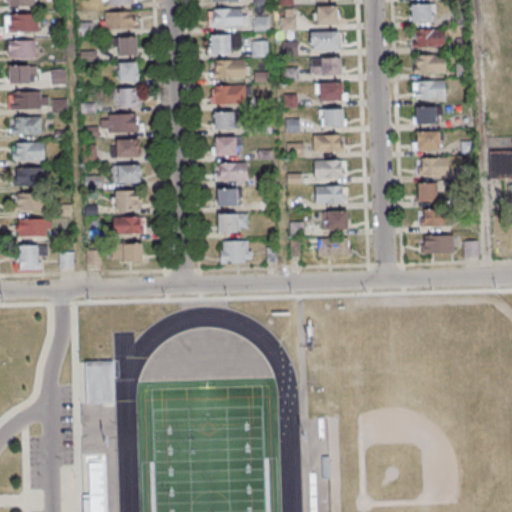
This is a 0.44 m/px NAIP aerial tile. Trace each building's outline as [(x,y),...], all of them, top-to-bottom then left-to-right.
[(409,4),(409,21),(435,21),(435,4),(409,4)] [(337,24),(337,6),(315,6),(315,24),(337,24)] [(245,26),(245,8),(208,8),(208,26),(245,26)] [(135,11),(106,11),(106,29),(135,29),(135,11)] [(5,14),(5,32),(38,32),(38,14),(5,14)] [(252,30),(269,30),(269,16),(252,16),(252,30)] [(294,17),(281,17),(281,31),(294,31),(294,17)] [(444,29),(414,29),(414,47),(444,47),(444,29)] [(339,50),(339,32),(309,32),(309,50),(339,50)] [(230,53),(230,49),(239,49),(239,34),(210,34),(210,53),(230,53)] [(137,55),(137,36),(117,36),(117,55),(137,55)] [(35,40),(7,40),(7,57),(35,57),(35,40)] [(268,40),(252,40),(252,56),(268,56),(268,40)] [(444,54),(414,54),(414,73),(444,73),(444,54)] [(310,57),(310,75),(341,75),(341,57),(310,57)] [(211,59),(211,78),(244,78),(244,59),(211,59)] [(118,62),(118,80),(137,80),(137,62),(118,62)] [(35,65),(6,65),(6,82),(35,82),(35,65)] [(444,98),(444,80),(413,80),(413,98),(444,98)] [(345,100),(345,82),(315,82),(316,100),(345,100)] [(213,85),(213,104),(250,103),(250,84),(213,85)] [(116,88),(116,107),(139,107),(139,88),(116,88)] [(47,91),(10,91),(10,108),(47,108),(47,91)] [(296,106),(296,94),(284,94),(284,106),(296,106)] [(436,106),(414,106),(414,124),(436,124),(436,106)] [(318,107),(318,125),(345,125),(345,107),(318,107)] [(234,111),(213,111),(213,129),(234,129),(234,111)] [(137,132),(137,114),(101,114),(101,132),(137,132)] [(10,117),(10,134),(41,134),(41,117),(10,117)] [(416,149),(439,149),(439,131),(416,131),(416,149)] [(343,134),(313,134),(313,151),(343,151),(343,134)] [(213,155),(236,155),(236,136),(213,136),(213,155)] [(137,139),(112,139),(112,157),(137,157),(137,139)] [(43,159),(43,142),(11,142),(11,159),(43,159)] [(461,142),(461,153),(473,153),(473,142),(461,142)] [(511,149),(489,150),(489,177),(511,177),(511,149)] [(417,174),(447,174),(447,157),(417,157),(417,174)] [(343,160),(313,160),(313,177),(343,177),(343,160)] [(246,163),(216,163),(216,180),(246,180),(246,163)] [(111,183),(140,183),(140,165),(111,165),(111,183)] [(43,184),(43,167),(16,167),(16,184),(43,184)] [(85,188),(100,188),(100,175),(85,175),(85,188)] [(436,201),(436,182),(417,182),(417,201),(436,201)] [(315,202),(346,202),(346,185),(315,185),(315,202)] [(241,205),(241,188),(216,188),(216,205),(241,205)] [(137,190),(112,190),(112,208),(137,208),(137,190)] [(14,210),(43,210),(43,193),(14,193),(14,210)] [(347,210),(322,210),(322,229),(347,229),(347,210)] [(419,210),(419,225),(446,225),(446,210),(419,210)] [(216,231),(247,231),(247,213),(216,213),(216,231)] [(145,216),(112,216),(112,234),(145,234),(145,216)] [(51,218),(16,218),(16,236),(51,236),(51,218)] [(420,253),(453,253),(453,235),(420,235),(420,253)] [(317,255),(350,255),(350,238),(308,238),(308,248),(317,248),(317,255)] [(464,257),(479,257),(478,240),(463,241),(464,257)] [(250,241),(219,241),(219,263),(250,263),(250,241)] [(142,261),(142,244),(109,244),(109,261),(142,261)] [(18,270),(38,270),(38,245),(18,245),(18,270)] [(73,251),(59,251),(59,267),(73,267),(73,251)] [(84,403),(83,362),(109,361),(111,402),(84,403)]
